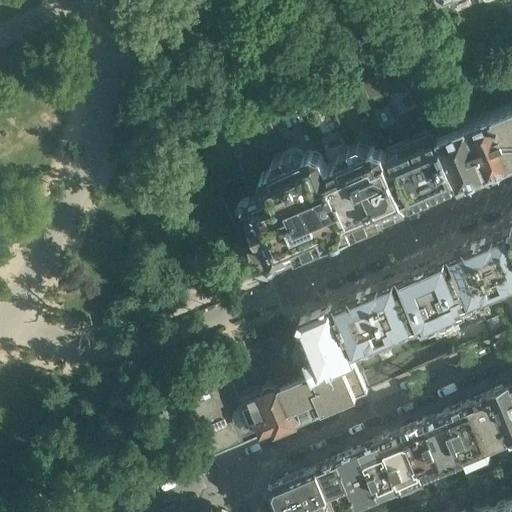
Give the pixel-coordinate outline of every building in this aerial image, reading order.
[(459,182),(511,159),(511,103),(465,124),(462,116),(438,126),(441,133),(439,134),(459,182)] [(440,190),(459,182),(439,134),(402,151),(399,145),(386,152),(407,205),(440,190)] [(407,205),(386,156),(386,152),(383,149),(373,145),(327,164),(322,153),(312,149),(263,170),(258,180),(261,187),(246,194),(243,195),(244,198),(251,213),(250,214),(251,217),(249,223),(255,238),(261,241),(263,244),(264,244),(270,259),(271,262),(274,261),(407,205)] [(482,296),(493,291),(507,285),(511,283),(511,285),(511,225),(511,227),(511,226),(495,233),(486,237),(483,238),(475,241),(472,243),(463,246),(446,254),(397,275),(380,282),(371,286),(368,287),(360,290),(357,292),(348,296),(333,302),(355,358),(356,358),(353,351),(358,349),(359,352),(361,352),(362,352),(363,353),(364,354),(373,350),(373,349),(373,347),(374,346),(375,345),(373,342),(378,340),(378,341),(392,335),(392,334),(403,329),(405,334),(410,336),(426,330),(434,327),(435,329),(437,329),(438,330),(439,331),(440,331),(441,331),(442,332),(457,326),(456,324),(457,323),(458,322),(458,321),(458,320),(460,319),(458,316),(466,313),(466,312),(482,306),(484,301),(482,296)] [(245,280),(242,273),(241,273),(236,275),(235,276),(238,283),(239,283),(244,280),(245,280)] [(304,416),(323,408),(326,407),(355,395),(357,394),(368,389),(367,387),(355,358),(333,302),(326,305),(301,316),(298,325),(305,340),(298,343),(294,354),(304,375),(282,384),(281,382),(278,383),(277,381),(273,380),(266,383),(264,387),(265,388),(262,390),(260,387),(239,396),(232,378),(219,383),(214,370),(183,383),(214,454),(243,442),(243,441),(265,432),(265,433),(267,432),(277,427),(277,428),(295,420),(296,420),(302,417),(304,416)] [(511,434),(511,381),(511,380),(490,389),(510,435),(511,434)] [(510,435),(490,389),(468,398),(488,444),(510,435)] [(491,451),(468,398),(447,408),(468,455),(470,460),(491,451)] [(468,455),(447,408),(425,417),(446,465),(468,455)] [(446,465),(425,417),(425,416),(403,426),(423,474),(446,465)] [(423,474),(403,426),(381,435),(402,483),(423,474)] [(402,483),(381,435),(360,444),(380,493),(402,483)] [(380,493),(360,444),(360,443),(358,444),(358,445),(338,453),(355,493),(358,502),(380,493)] [(355,493),(338,453),(318,462),(323,475),(322,475),(328,490),(339,486),(344,497),(355,493)] [(328,490),(322,475),(323,475),(318,462),(306,467),(279,478),(278,478),(272,492),(273,493),(280,510),(327,491),(328,490)] [(335,511),(327,491),(280,510),(280,511),(335,511)] [(511,511),(511,498),(490,508),(492,511),(511,511)]
